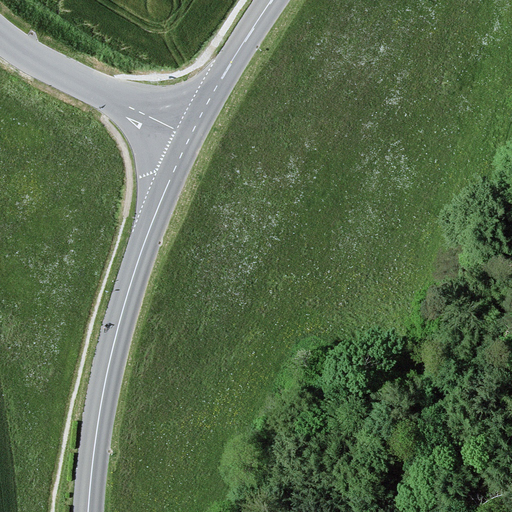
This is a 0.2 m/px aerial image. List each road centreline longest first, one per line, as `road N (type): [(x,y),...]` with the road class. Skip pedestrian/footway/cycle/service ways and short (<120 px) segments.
road 1 (secondary): [(190,137),(115,340),(88,511)]
road 2 (tertiary): [(0,35),(190,137)]
road 3 (secondary): [(272,0),(190,137)]
